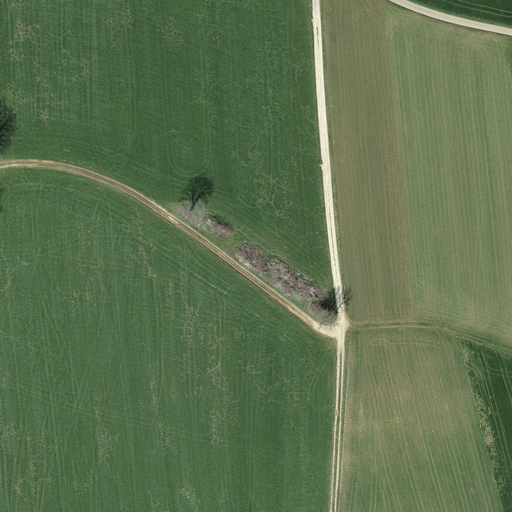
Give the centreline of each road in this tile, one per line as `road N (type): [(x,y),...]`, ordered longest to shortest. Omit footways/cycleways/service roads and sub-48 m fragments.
road 1 (track): [(315,0),(342,330),(331,511)]
road 2 (track): [(0,165),(64,166),(111,182),(309,320),(342,330)]
road 3 (track): [(511,32),(396,0)]
